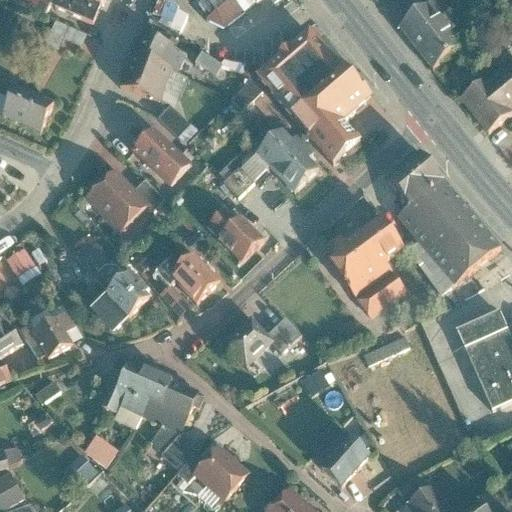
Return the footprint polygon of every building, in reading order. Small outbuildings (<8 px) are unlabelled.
[(104,0),(75,0),(76,0),(101,10),(104,0)] [(183,34),(192,19),(179,12),(181,8),(169,0),(158,20),(183,34)] [(253,0),(201,0),(217,20),(209,26),(225,34),(247,16),(241,10),(253,0)] [(511,0),(502,0),(502,7),(508,13),(511,13),(511,0)] [(435,4),(401,31),(433,73),(464,50),(457,41),(461,38),(435,4)] [(88,38),(55,25),(50,37),(83,51),(88,38)] [(182,50),(144,36),(133,65),(171,80),(182,50)] [(309,37),(253,84),(337,182),(368,156),(346,130),(370,109),(309,37)] [(160,109),(171,80),(133,65),(122,94),(160,109)] [(511,114),(511,68),(490,85),(489,84),(461,106),(487,140),(511,120),(511,114)] [(232,103),(244,114),(262,94),(249,83),(232,103)] [(54,108),(15,92),(1,125),(40,141),(54,108)] [(189,130),(170,113),(159,126),(178,143),(189,130)] [(153,135),(135,155),(171,189),(190,169),(153,135)] [(285,138),(259,162),(293,201),(320,177),(285,138)] [(502,248),(423,152),(390,180),(413,208),(401,218),(422,244),(411,254),(445,295),(502,248)] [(115,176),(88,202),(121,236),(147,211),(147,210),(134,195),(115,176)] [(232,209),(209,232),(242,265),(265,243),(232,209)] [(387,218),(327,256),(368,321),(409,295),(389,263),(408,250),(387,218)] [(37,269),(25,251),(7,264),(19,281),(37,269)] [(195,258),(173,279),(198,305),(220,285),(195,258)] [(0,292),(11,286),(0,268),(0,292)] [(127,277),(107,296),(131,321),(151,301),(127,277)] [(171,288),(160,299),(181,320),(192,310),(171,288)] [(0,360),(22,346),(0,310),(0,360)] [(465,355),(509,337),(505,327),(501,318),(457,336),(461,345),(465,355)] [(57,321),(34,335),(51,364),(74,351),(57,321)] [(268,338),(251,321),(224,347),(247,371),(274,345),(268,338)] [(284,322),(268,338),(274,345),(285,355),(301,341),(284,322)] [(511,343),(509,337),(465,355),(491,416),(511,407),(511,343)] [(406,339),(364,357),(369,369),(411,350),(406,339)] [(108,406),(142,420),(161,377),(126,363),(108,406)] [(0,365),(0,388),(12,383),(4,364),(0,365)] [(161,377),(142,420),(164,429),(182,437),(201,394),(161,377)] [(43,407),(61,396),(55,386),(37,397),(43,407)] [(181,475),(198,458),(180,441),(182,437),(164,429),(151,446),(165,456),(163,458),(181,475)] [(322,470),(342,489),(372,458),(342,435),(325,458),(330,461),(322,470)] [(108,471),(119,455),(97,439),(85,455),(108,471)] [(251,476),(220,450),(207,465),(195,480),(225,506),(251,476)] [(0,475),(9,473),(4,457),(0,457),(0,475)] [(83,457),(65,474),(84,493),(101,476),(83,457)] [(195,480),(207,465),(198,458),(181,475),(179,478),(189,486),(195,480)] [(9,511),(25,503),(11,478),(0,484),(0,511),(9,511)] [(206,491),(199,499),(212,511),(218,511),(223,508),(206,491)] [(448,511),(433,491),(406,510),(407,511),(448,511)] [(314,511),(290,492),(273,511),(314,511)] [(462,511),(484,511),(477,503),(462,511)]
